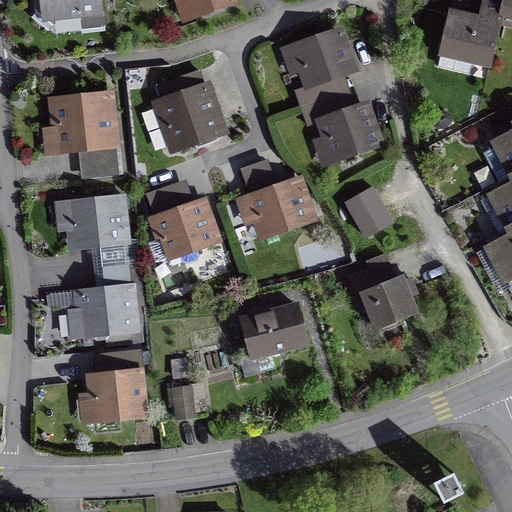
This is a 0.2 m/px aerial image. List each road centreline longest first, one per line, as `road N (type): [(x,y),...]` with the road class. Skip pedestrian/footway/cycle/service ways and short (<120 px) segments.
road 1 (tertiary): [(496,387),(372,431),(238,465),(130,480),(14,481)]
road 2 (residential): [(14,481),(21,334),(0,94)]
road 3 (residential): [(344,0),(227,40)]
